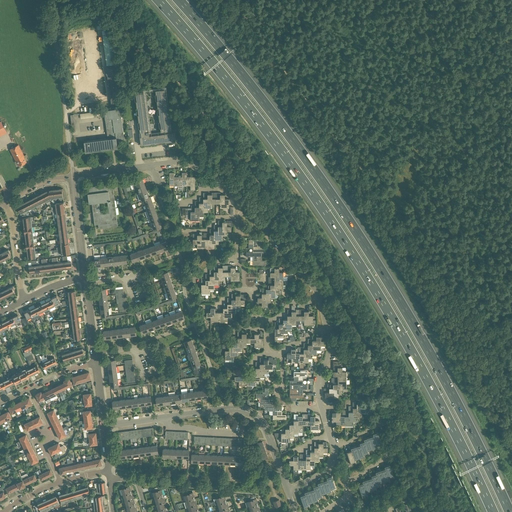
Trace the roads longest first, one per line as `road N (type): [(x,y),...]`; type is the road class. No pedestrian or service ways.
road 1 (motorway): [(155,0),(341,238),(491,511)]
road 2 (motorway): [(510,511),(370,252),(298,145),(179,0)]
road 3 (residential): [(288,491),(267,433),(248,412),(165,417)]
